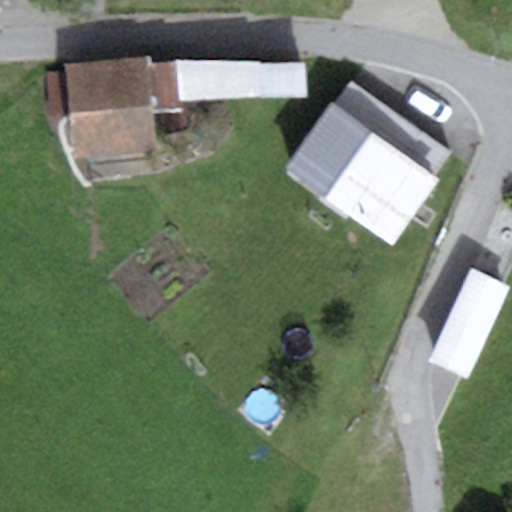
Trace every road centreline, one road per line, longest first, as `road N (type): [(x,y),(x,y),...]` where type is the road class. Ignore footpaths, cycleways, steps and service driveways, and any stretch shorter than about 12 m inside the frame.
road 1 (residential): [(0,45),(291,37),(368,47),(472,77),(511,108)]
road 2 (residential): [(429,511),(415,417),(420,362),(487,179),(511,137)]
